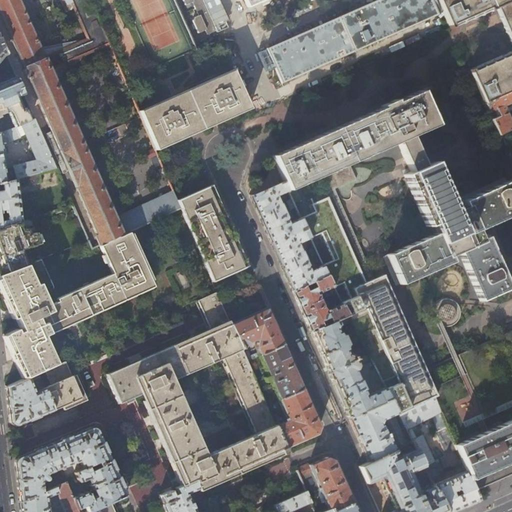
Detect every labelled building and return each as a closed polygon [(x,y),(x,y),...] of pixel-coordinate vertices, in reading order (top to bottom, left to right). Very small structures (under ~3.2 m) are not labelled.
[(0,0),(0,16),(99,245),(126,232),(127,232),(179,208),(176,201),(173,194),(113,221),(52,79),(48,69),(64,62),(108,44),(95,13),(87,16),(86,16),(78,0),(0,0)] [(214,31),(199,0),(182,0),(185,5),(192,2),(198,16),(194,18),(192,19),(192,20),(191,21),(192,22),(197,33),(204,30),(206,35),(214,31)] [(378,0),(265,47),(278,78),(436,12),(431,0),(378,0)] [(511,0),(436,0),(449,28),(494,8),(511,47),(511,48),(467,68),(483,103),(511,90),(511,0)] [(0,115),(7,113),(14,128),(21,125),(29,122),(24,111),(23,112),(22,110),(20,110),(16,101),(15,100),(16,97),(23,95),(15,77),(0,83),(0,58),(2,56),(6,55),(0,41),(0,115)] [(52,79),(66,68),(64,62),(48,69),(52,79)] [(154,149),(154,151),(189,134),(249,107),(231,68),(173,95),(138,112),(154,149)] [(409,172),(423,166),(421,162),(409,135),(435,123),(419,89),(279,153),(271,156),(282,179),(286,190),(287,191),(291,200),(294,207),(299,218),(304,228),(308,238),(313,248),(316,256),(321,266),(325,275),(346,315),(350,322),(363,346),(367,354),(370,360),(384,387),(390,399),(397,412),(433,397),(456,449),(465,471),(474,491),(486,485),(503,478),(511,473),(511,330),(424,369),(379,277),(365,283),(327,197),(311,205),(309,200),(307,201),(300,184),(321,174),(329,191),(356,180),(348,162),(396,141),(408,168),(409,172)] [(511,90),(483,103),(487,112),(494,110),(497,116),(490,119),(497,134),(499,133),(511,127),(502,106),(511,101),(511,90)] [(55,169),(34,120),(29,122),(21,125),(25,135),(36,161),(41,173),(55,169)] [(1,149),(0,145),(18,139),(18,137),(25,135),(21,125),(14,128),(3,132),(0,132),(0,183),(15,179),(25,177),(38,174),(41,173),(36,161),(19,165),(12,167),(6,169),(6,167),(4,148),(1,149)] [(511,127),(499,133),(499,134),(511,162),(511,127)] [(425,227),(430,225),(429,222),(454,210),(432,162),(423,166),(409,172),(402,175),(425,227)] [(38,174),(25,177),(28,186),(40,182),(38,174)] [(15,179),(0,183),(0,187),(0,191),(0,226),(19,221),(15,179)] [(287,191),(286,190),(282,179),(248,194),(259,218),(270,243),(304,228),(299,218),(288,223),(276,195),(287,191)] [(461,202),(462,207),(466,205),(477,229),(488,224),(511,213),(511,179),(475,195),(461,202)] [(176,201),(179,208),(211,281),(216,279),(222,276),(247,265),(238,245),(226,216),(212,184),(176,201)] [(429,222),(430,225),(434,234),(445,258),(448,256),(456,253),(482,242),(481,239),(477,229),(466,205),(462,207),(454,210),(429,222)] [(26,248),(38,244),(28,218),(19,221),(0,226),(0,273),(26,263),(21,250),(26,248)] [(297,243),(308,238),(304,228),(270,243),(280,264),(291,290),(325,275),(321,266),(309,270),(297,243)] [(48,334),(151,286),(126,232),(99,245),(97,245),(110,273),(53,299),(54,300),(46,304),(41,295),(26,263),(0,273),(0,284),(20,330),(16,332),(14,327),(2,333),(15,360),(16,359),(25,378),(54,364),(41,337),(48,333),(48,334)] [(445,258),(434,234),(385,255),(398,285),(450,262),(448,256),(445,258)] [(482,242),(456,253),(479,302),(508,288),(486,237),(481,239),(482,242)] [(30,262),(26,248),(21,250),(26,263),(30,262)] [(312,258),(316,256),(313,248),(308,250),(312,258)] [(53,289),(39,259),(30,262),(26,263),(41,295),(53,289)] [(325,275),(291,290),(300,311),(310,331),(346,315),(325,275)] [(18,457),(16,458),(15,460),(15,461),(14,465),(15,470),(17,487),(19,502),(44,492),(43,483),(44,481),(45,481),(46,481),(47,481),(48,480),(48,479),(48,478),(47,477),(49,474),(81,462),(84,469),(76,473),(80,482),(89,479),(96,494),(90,497),(88,493),(85,492),(72,497),(77,509),(84,506),(87,511),(90,510),(91,511),(194,511),(186,493),(197,489),(196,487),(279,450),(281,454),(286,452),(285,448),(273,422),(267,409),(266,405),(258,388),(255,380),(247,363),(242,352),(241,348),(230,323),(215,291),(197,299),(210,330),(107,378),(118,404),(143,392),(146,399),(142,401),(179,485),(183,483),(174,487),(177,492),(172,495),(170,489),(158,495),(165,511),(114,511),(110,501),(125,494),(97,431),(95,429),(94,428),(92,427),(90,428),(18,457)] [(451,304),(447,303),(445,302),(443,303),(440,304),(437,307),(436,311),(436,315),(438,318),(440,321),(444,322),(448,322),(451,320),(454,318),(455,314),(455,310),(453,307),(451,304)] [(266,307),(230,323),(241,348),(247,345),(248,342),(255,339),(255,340),(253,345),(257,353),(249,356),(246,350),(242,352),(247,363),(258,355),(282,343),(274,325),(266,307)] [(337,328),(350,322),(346,315),(310,331),(318,351),(327,371),(367,354),(363,346),(348,353),(337,328)] [(292,366),(282,343),(258,355),(266,375),(264,376),(266,380),(268,379),(277,400),(302,388),(292,366)] [(358,365),(370,360),(367,354),(327,371),(337,394),(348,417),(390,399),(384,387),(365,395),(355,370),(356,369),(358,365)] [(9,420),(10,422),(11,423),(12,424),(14,425),(16,425),(17,425),(80,398),(63,360),(54,364),(5,387),(5,390),(8,411),(9,420)] [(310,407),(302,388),(277,400),(286,420),(279,423),(277,420),(273,422),(285,448),(316,434),(319,427),(310,407)] [(433,397),(399,415),(411,441),(416,449),(423,465),(432,461),(434,461),(421,435),(420,435),(415,425),(430,417),(437,431),(435,432),(444,452),(448,453),(456,449),(433,397)] [(399,415),(397,412),(390,399),(348,417),(356,436),(367,462),(394,450),(411,441),(399,415)] [(394,452),(394,450),(367,462),(358,466),(366,483),(381,476),(405,465),(408,472),(423,465),(416,449),(396,459),(393,452),(394,452)] [(318,488),(327,508),(328,508),(330,511),(331,511),(352,502),(333,460),(326,457),(295,471),(298,477),(300,476),(308,492),(318,488)] [(439,476),(432,461),(423,465),(430,480),(439,476)] [(417,493),(408,472),(405,465),(381,476),(396,509),(389,511),(445,511),(433,485),(431,486),(431,487),(417,493)] [(433,485),(445,511),(451,511),(462,507),(478,500),(474,491),(465,471),(433,485)] [(57,494),(56,494),(64,511),(77,511),(77,509),(72,497),(66,483),(55,487),(57,494)] [(55,487),(44,492),(19,502),(20,511),(48,511),(46,498),(56,494),(57,494),(55,487)] [(289,511),(310,503),(305,492),(274,505),(276,511),(289,511)] [(356,511),(352,502),(331,511),(356,511)]
